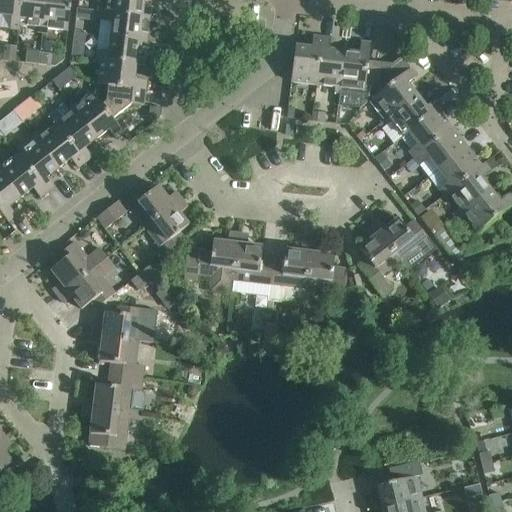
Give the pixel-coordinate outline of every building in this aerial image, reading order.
[(0,0),(0,15),(11,17),(9,29),(18,30),(21,0),(0,0)] [(37,33),(42,33),(46,0),(21,0),(18,30),(19,30),(20,26),(38,28),(37,33)] [(47,29),(68,31),(71,0),(46,0),(42,33),(47,34),(47,29)] [(102,7),(101,12),(149,18),(149,17),(142,16),(144,2),(156,3),(156,0),(107,0),(107,8),(102,7)] [(76,9),(75,19),(91,21),(92,11),(76,9)] [(112,22),(110,37),(146,41),(149,18),(101,12),(100,21),(112,22)] [(312,48),(295,46),(291,82),(316,85),(322,37),(313,36),(312,48)] [(96,59),(143,65),(146,41),(110,37),(108,52),(97,51),(96,59)] [(331,38),(322,37),(316,85),(335,88),(334,92),(339,93),(344,52),(329,50),(331,38)] [(339,93),(338,107),(360,109),(369,101),(369,102),(382,92),(376,85),(379,62),(368,61),(370,43),(361,42),(359,54),(344,52),(339,93)] [(17,47),(5,46),(3,62),(15,63),(17,47)] [(72,48),(71,56),(83,58),(84,50),(72,48)] [(27,51),(25,64),(39,66),(40,53),(40,52),(27,51)] [(40,53),(39,66),(55,68),(64,60),(65,56),(40,53)] [(392,85),(382,92),(369,102),(384,121),(417,96),(407,84),(417,76),(402,57),(392,64),(390,64),(388,80),(392,85)] [(100,65),(97,84),(145,90),(146,81),(134,79),(136,65),(143,66),(143,65),(96,59),(95,64),(100,65)] [(390,64),(379,62),(376,85),(382,92),(392,85),(388,80),(390,64)] [(70,68),(51,82),(58,91),(76,76),(70,68)] [(93,95),(93,96),(112,120),(131,104),(143,106),(145,90),(97,84),(97,85),(93,95)] [(74,104),(71,107),(97,139),(108,130),(116,139),(123,134),(93,96),(77,108),(74,104)] [(391,122),(403,137),(441,107),(435,100),(426,107),(417,96),(384,121),(387,124),(391,122)] [(20,107),(14,112),(23,123),(41,108),(32,97),(20,107)] [(70,113),(55,125),(85,163),(92,158),(85,148),(97,139),(71,107),(67,110),(70,113)] [(403,137),(403,141),(410,150),(408,152),(414,159),(452,129),(438,111),(442,108),(441,107),(403,137)] [(287,113),(287,118),(293,119),(295,109),(288,108),(287,113)] [(312,121),(324,123),(325,115),(313,113),(312,121)] [(5,119),(0,122),(0,133),(4,138),(14,130),(5,119)] [(286,124),(285,133),(295,135),(296,126),(286,124)] [(78,169),(85,163),(55,125),(40,138),(37,134),(33,137),(59,169),(71,159),(78,169)] [(467,148),(452,129),(414,159),(419,166),(429,158),(438,170),(467,148)] [(362,131),(356,136),(359,141),(366,135),(362,131)] [(33,137),(17,149),(20,153),(17,155),(48,193),(54,187),(47,178),(59,169),(33,137)] [(443,196),(485,164),(485,163),(481,166),(467,148),(438,170),(447,182),(438,189),(443,196)] [(374,159),(380,168),(387,163),(380,154),(374,159)] [(0,165),(0,171),(21,198),(33,189),(40,198),(48,193),(17,155),(2,167),(0,165)] [(414,159),(405,167),(410,173),(419,166),(414,159)] [(491,171),(485,164),(443,196),(444,197),(448,194),(459,209),(455,212),(458,215),(491,190),(481,178),(491,171)] [(0,211),(9,223),(17,217),(9,207),(21,198),(0,171),(0,211)] [(149,194),(144,188),(125,203),(145,228),(181,200),(175,192),(167,199),(158,187),(149,194)] [(500,202),(491,190),(458,215),(461,219),(465,216),(477,232),(511,204),(511,197),(509,194),(500,202)] [(166,254),(185,239),(180,233),(189,226),(179,214),(187,207),(181,200),(145,228),(166,254)] [(418,216),(425,211),(417,201),(411,206),(418,216)] [(117,202),(97,219),(106,230),(126,214),(117,202)] [(429,210),(419,217),(433,235),(443,227),(429,210)] [(380,220),(373,226),(401,262),(409,272),(437,250),(414,221),(405,228),(398,219),(386,228),(380,220)] [(401,262),(373,226),(365,232),(371,240),(359,249),(367,258),(357,266),(382,297),(393,289),(383,276),(401,262)] [(453,260),(465,256),(445,226),(433,235),(453,260)] [(197,281),(198,276),(213,277),(211,291),(227,293),(229,279),(234,280),(239,234),(229,233),(228,243),(213,242),(212,253),(200,252),(199,257),(187,255),(184,279),(197,281)] [(239,234),(234,280),(270,284),(273,261),(261,259),(262,247),(247,246),(248,235),(239,234)] [(74,242),(69,246),(55,257),(60,263),(51,271),(60,282),(52,289),(58,296),(107,258),(100,249),(87,259),(74,242)] [(273,261),(270,284),(306,289),(311,243),(302,242),(300,252),(285,250),(284,262),(273,261)] [(311,243),(306,289),(342,293),(345,269),(333,268),(334,256),(319,254),(321,244),(311,243)] [(162,257),(150,266),(157,274),(161,275),(168,269),(169,265),(162,257)] [(96,308),(115,294),(102,277),(114,267),(107,258),(58,296),(64,304),(72,298),(82,309),(91,302),(96,308)] [(150,266),(131,281),(138,291),(157,276),(150,266)] [(446,303),(437,291),(430,296),(432,300),(439,308),(446,303)] [(93,326),(92,336),(138,341),(154,343),(158,311),(118,306),(117,314),(106,313),(104,328),(93,326)] [(241,337),(241,325),(230,325),(229,337),(241,337)] [(92,336),(91,345),(101,347),(99,362),(111,363),(110,375),(133,378),(143,379),(145,366),(135,365),(138,341),(92,336)] [(84,399),(83,408),(129,414),(132,391),(141,392),(143,379),(133,378),(110,375),(108,386),(96,385),(95,400),(84,399)] [(501,407),(491,410),(493,420),(504,418),(501,407)] [(129,414),(83,408),(82,418),(92,419),(89,446),(124,450),(129,414)] [(11,445),(5,437),(0,441),(0,488),(11,480),(3,471),(12,463),(3,451),(11,445)] [(481,464),(491,462),(489,452),(479,454),(481,464)] [(494,472),(491,462),(481,464),(483,474),(494,472)] [(419,463),(389,470),(392,482),(377,486),(382,508),(421,498),(416,477),(422,476),(419,463)] [(480,484),(464,488),(466,498),(482,494),(480,484)] [(491,506),(501,503),(499,493),(489,496),(491,506)] [(424,511),(421,498),(382,508),(382,511),(424,511)] [(503,511),(501,503),(491,506),(492,511),(503,511)]
